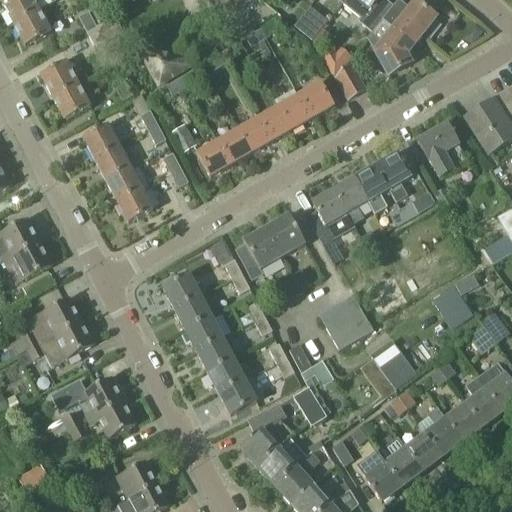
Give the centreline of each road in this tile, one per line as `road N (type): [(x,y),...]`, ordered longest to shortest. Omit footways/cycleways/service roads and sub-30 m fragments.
road 1 (residential): [(105,284),(511,49)]
road 2 (residential): [(221,511),(105,284)]
road 3 (residential): [(105,284),(0,92)]
